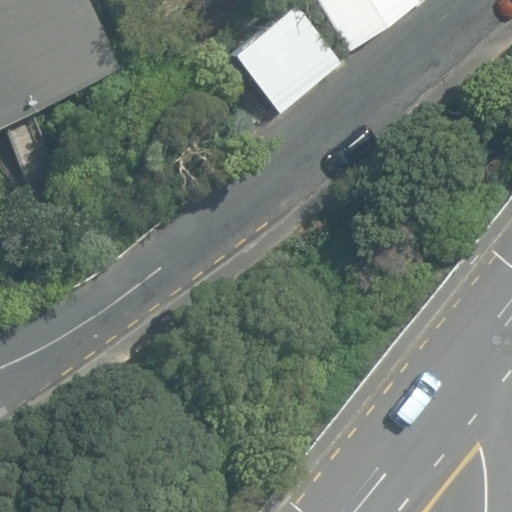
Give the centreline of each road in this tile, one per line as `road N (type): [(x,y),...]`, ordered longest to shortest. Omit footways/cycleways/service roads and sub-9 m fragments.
road 1 (residential): [(0,379),(64,353),(106,323),(470,0)]
road 2 (residential): [(356,511),(454,390)]
road 3 (tertiary): [(454,390),(473,417),(486,511)]
